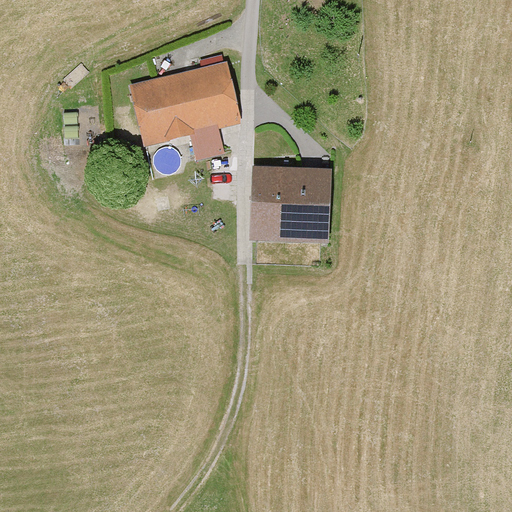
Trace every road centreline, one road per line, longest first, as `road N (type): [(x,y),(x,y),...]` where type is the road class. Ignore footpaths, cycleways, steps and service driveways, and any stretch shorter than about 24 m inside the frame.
road 1 (track): [(243,255),(241,374),(231,416),(216,457),(176,511)]
road 2 (unclassified): [(243,255),(254,0)]
